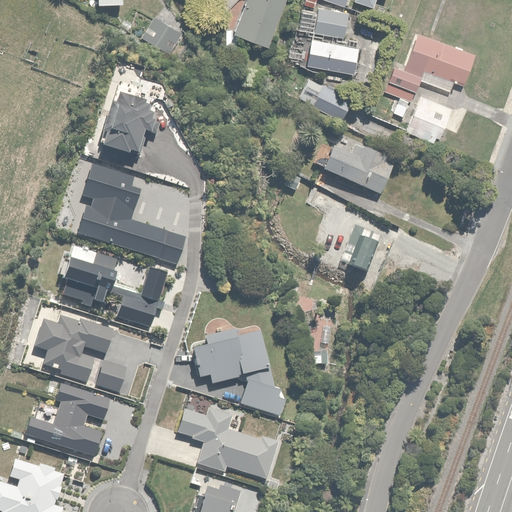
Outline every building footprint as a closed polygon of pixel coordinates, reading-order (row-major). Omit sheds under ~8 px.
[(286,0),(246,0),(235,31),(270,44),(286,0)] [(349,13),(318,7),(314,31),(344,37),(349,13)] [(154,14),(140,37),(173,57),(187,34),(154,14)] [(398,96),(410,101),(423,68),(462,84),(474,54),(418,32),(403,68),(394,64),(383,90),(398,96)] [(313,37),(308,65),(352,73),(357,45),(313,37)] [(310,76),(299,98),(341,119),(352,97),(310,76)] [(453,108),(421,94),(406,129),(438,142),(453,108)] [(104,113),(110,114),(101,145),(140,155),(146,132),(155,134),(159,120),(152,118),(153,111),(148,110),(151,103),(122,95),(121,99),(109,96),(104,113)] [(410,101),(398,96),(392,111),(395,112),(391,122),(404,127),(408,118),(404,116),(410,101)] [(333,146),(324,167),(380,191),(390,167),(385,165),(388,156),(364,146),(363,149),(354,145),(351,153),(333,146)] [(300,177),(289,171),(283,184),(294,190),(300,177)] [(342,219),(332,214),(327,227),(322,225),(315,239),(334,248),(344,227),(339,225),(342,219)] [(377,240),(360,234),(348,266),(365,272),(377,240)] [(314,240),(298,240),(298,253),(314,253),(314,240)] [(108,292),(114,278),(119,262),(74,245),(62,278),(67,280),(62,294),(83,301),(89,284),(97,287),(93,298),(103,301),(106,292),(108,292)] [(150,266),(142,288),(140,294),(132,291),(134,285),(114,278),(108,292),(121,297),(115,313),(148,326),(167,273),(150,266)] [(105,353),(111,335),(113,329),(81,319),(80,321),(61,315),(58,322),(44,318),(35,346),(47,349),(43,363),(61,369),(59,374),(88,384),(97,357),(84,353),(86,347),(105,353)] [(247,382),(240,399),(239,402),(278,417),(279,414),(285,399),(277,397),(280,388),(273,385),(269,367),(267,367),(259,330),(238,334),(237,328),(206,335),(208,343),(194,346),(201,377),(209,375),(211,382),(245,374),(247,382)] [(127,368),(104,359),(95,383),(118,393),(127,368)] [(185,408),(178,432),(191,436),(190,439),(203,442),(197,462),(222,470),(224,465),(265,477),(277,439),(262,435),(261,440),(227,430),(232,414),(209,407),(207,414),(185,408)] [(0,510),(2,511),(1,511),(62,511),(64,507),(55,504),(57,496),(58,497),(66,472),(55,469),(56,466),(41,461),(40,466),(16,459),(9,483),(0,479),(0,510)] [(219,489),(207,485),(198,511),(231,511),(233,510),(235,511),(241,491),(220,484),(219,489)]
